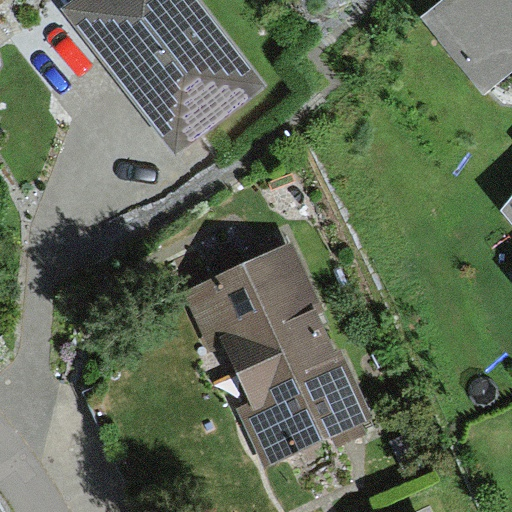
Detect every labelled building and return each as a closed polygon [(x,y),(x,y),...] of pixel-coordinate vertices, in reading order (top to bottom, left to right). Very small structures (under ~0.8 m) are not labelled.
[(195,0),(84,0),(61,18),(177,163),(268,91),(195,0)] [(511,0),(454,0),(421,29),(486,108),(511,85),(511,0)] [(237,415),(266,476),(375,425),(343,357),(336,361),(318,321),(326,318),(293,248),(182,299),(211,360),(222,355),(247,410),(237,415)] [(143,375),(85,401),(133,511),(137,511),(193,487),(143,375)] [(390,445),(403,474),(425,465),(412,436),(390,445)]
